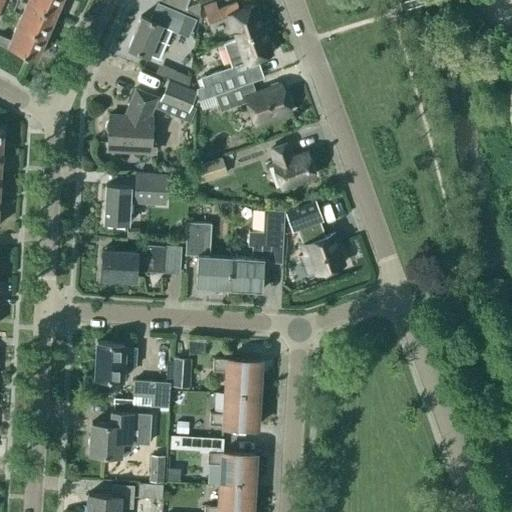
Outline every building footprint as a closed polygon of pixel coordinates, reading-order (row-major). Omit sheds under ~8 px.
[(21,13),(16,25),(45,37),(54,15),(19,0),(16,0),(13,9),(21,13)] [(19,0),(54,15),(60,0),(19,0)] [(160,0),(160,1),(199,17),(200,2),(186,7),(188,0),(160,0)] [(236,38),(261,29),(252,6),(239,11),(236,3),(218,9),(215,1),(203,6),(208,22),(216,19),(228,15),(236,38)] [(186,15),(157,3),(150,20),(140,16),(127,48),(147,57),(148,54),(162,60),(174,31),(188,37),(196,20),(186,15)] [(45,37),(16,25),(10,40),(0,35),(0,44),(35,60),(45,37)] [(261,29),(236,38),(223,43),(232,67),(200,78),(203,86),(197,88),(197,101),(214,95),(250,82),(246,70),(259,66),(256,58),(269,53),(261,29)] [(196,91),(168,79),(159,102),(187,114),(196,91)] [(250,82),(214,95),(220,112),(246,102),(254,124),(290,111),(281,84),(254,93),(250,82)] [(156,98),(135,89),(128,105),(130,106),(127,115),(109,114),(109,119),(106,121),(105,124),(105,127),(106,130),(108,133),(107,151),(154,153),(155,130),(150,130),(151,117),(149,117),(150,113),(156,98)] [(299,180),(314,175),(306,152),(291,157),(286,144),(270,149),(275,163),(273,164),(282,188),(300,182),(299,180)] [(228,174),(222,157),(194,166),(200,183),(228,174)] [(135,172),(134,187),(129,187),(129,186),(105,185),(103,222),(127,223),(128,196),(133,197),(133,203),(165,205),(167,174),(135,172)] [(252,257),(230,256),(228,289),(261,290),(262,258),(267,259),(267,262),(281,263),(283,211),(264,210),(262,232),(248,231),(248,245),(252,246),(252,257)] [(334,240),(337,239),(335,233),(316,240),(315,236),(323,233),(319,221),(296,229),(305,254),(309,252),(316,273),(342,263),(334,240)] [(228,289),(230,256),(209,255),(211,223),(186,222),(184,254),(197,255),(195,287),(228,289)] [(127,228),(126,238),(138,239),(139,228),(127,228)] [(180,246),(163,245),(136,244),(135,252),(101,250),(100,277),(120,278),(120,282),(132,283),(132,279),(134,279),(135,263),(162,265),(162,272),(179,273),(180,246)] [(134,366),(135,348),(123,347),(123,343),(96,342),(94,378),(121,380),(122,366),(134,366)] [(226,370),(225,392),(257,394),(259,361),(227,359),(227,360),(213,359),(212,369),(226,370)] [(185,387),(187,364),(173,363),(172,386),(185,387)] [(170,382),(133,379),(132,399),(113,398),(113,404),(168,407),(170,382)] [(257,394),(225,392),(223,413),(209,412),(209,423),(223,424),(223,425),(255,426),(257,394)] [(111,412),(110,424),(92,423),(91,438),(88,440),(88,445),(90,447),(90,454),(119,455),(120,454),(125,454),(133,447),(133,442),(149,443),(150,414),(111,412)] [(221,464),(219,485),(252,487),(254,454),(222,452),(223,439),(170,436),(170,449),(208,451),(207,452),(207,463),(221,464)] [(164,456),(150,455),(148,481),(162,482),(164,456)] [(87,494),(86,511),(118,511),(119,506),(131,507),(133,486),(112,484),(111,495),(87,494)] [(162,499),(162,485),(138,484),(137,497),(162,499)] [(250,511),(252,487),(219,485),(218,507),(204,506),(203,511),(250,511)]
